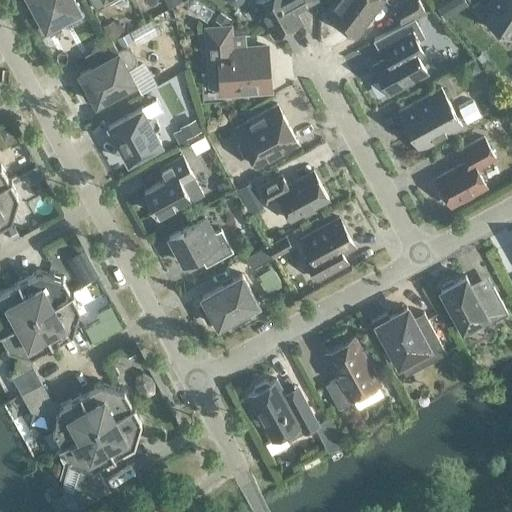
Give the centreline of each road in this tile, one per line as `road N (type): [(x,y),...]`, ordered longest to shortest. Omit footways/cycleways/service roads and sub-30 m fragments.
road 1 (residential): [(0,30),(199,385)]
road 2 (residential): [(199,385),(511,210)]
